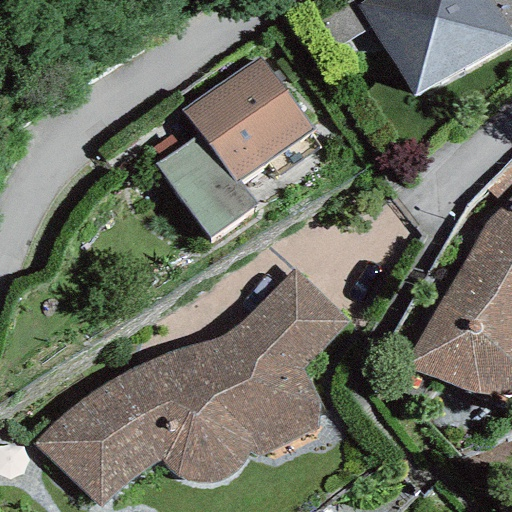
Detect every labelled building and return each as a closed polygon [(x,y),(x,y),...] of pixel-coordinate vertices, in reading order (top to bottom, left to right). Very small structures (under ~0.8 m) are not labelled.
[(511,0),(364,0),(355,5),(414,100),(511,39),(511,0)] [(260,56),(180,110),(189,122),(198,135),(160,161),(154,165),(208,239),(255,204),(238,180),(311,130),(260,56)] [(152,149),(160,161),(198,135),(189,122),(152,149)] [(511,160),(485,189),(503,205),(511,195),(511,160)] [(483,226),(401,369),(465,393),(478,395),(511,393),(511,195),(503,205),(483,226)] [(62,414),(32,445),(100,507),(109,496),(123,484),(137,474),(159,459),(164,468),(174,477),(185,481),(199,484),(210,484),(219,483),(233,475),(241,468),(247,458),(251,453),(259,457),(315,430),(317,415),(317,404),(301,367),(346,323),(293,268),(263,301),(242,320),(222,336),(200,343),(173,352),(134,368),(102,383),(62,414)]
